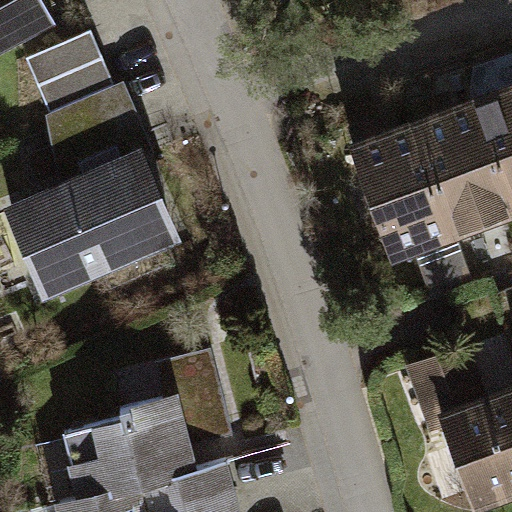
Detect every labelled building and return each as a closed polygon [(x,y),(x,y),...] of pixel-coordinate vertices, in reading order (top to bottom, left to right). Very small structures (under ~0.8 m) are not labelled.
[(0,0),(0,46),(56,17),(46,0),(0,0)] [(92,29),(27,56),(50,110),(115,83),(92,29)] [(471,88),(476,102),(511,88),(511,50),(474,65),(471,88)] [(115,83),(50,110),(73,164),(138,136),(115,83)] [(511,88),(476,102),(511,199),(511,88)] [(451,95),(424,105),(429,119),(456,109),(451,95)] [(418,123),(416,123),(454,228),(511,207),(511,199),(476,102),(456,109),(429,119),(424,105),(413,109),(418,123)] [(396,115),(369,125),(374,139),(400,129),(396,115)] [(357,145),(355,146),(394,250),(417,242),(454,228),(416,123),(400,129),(374,139),(369,125),(353,132),(357,145)] [(13,208),(46,285),(174,231),(141,154),(13,208)] [(473,279),(454,228),(417,242),(435,292),(473,279)] [(467,342),(417,360),(437,417),(444,415),(479,402),(473,385),(481,382),(467,342)] [(164,394),(221,380),(211,345),(155,359),(164,394)] [(142,479),(149,508),(235,486),(228,458),(194,466),(188,442),(233,430),(221,380),(164,394),(121,405),(123,415),(65,429),(81,494),(142,479)] [(444,415),(474,500),(511,486),(511,390),(479,402),(444,415)] [(150,511),(149,508),(142,479),(81,494),(59,499),(62,511),(150,511)] [(149,508),(150,511),(241,511),(235,486),(149,508)]
